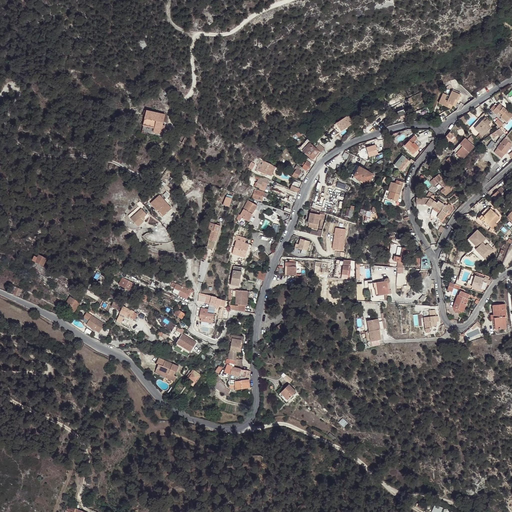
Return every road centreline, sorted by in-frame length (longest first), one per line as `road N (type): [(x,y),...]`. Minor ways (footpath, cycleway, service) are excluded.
road 1 (residential): [(444,125),(379,132),(334,151),(314,170),(268,277),(257,318),(255,408),(239,429),(180,416),(127,363),(0,292)]
road 2 (track): [(242,427),(301,430),(380,484),(479,511)]
road 3 (track): [(293,0),(250,14),(233,31),(192,39),(192,89),(170,113)]
road 4 (unknown): [(257,318),(237,314),(208,339),(194,327),(189,259),(175,237)]
road 5 (track): [(81,501),(90,447),(0,392)]
road 6 (residential): [(511,270),(459,327),(441,309),(433,261)]
road 7 (residential): [(433,261),(408,197),(444,125)]
road 8 (residential): [(433,261),(458,213),(511,166)]
